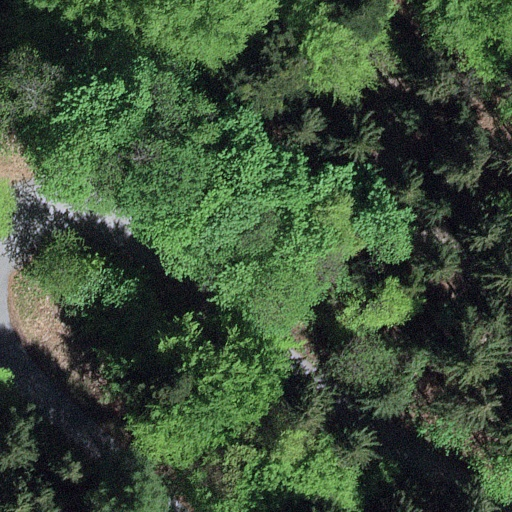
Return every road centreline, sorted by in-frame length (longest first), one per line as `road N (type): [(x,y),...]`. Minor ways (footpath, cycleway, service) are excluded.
road 1 (track): [(0,232),(43,201),(82,202),(119,221),(256,342),(506,511)]
road 2 (track): [(174,511),(17,339),(0,309)]
